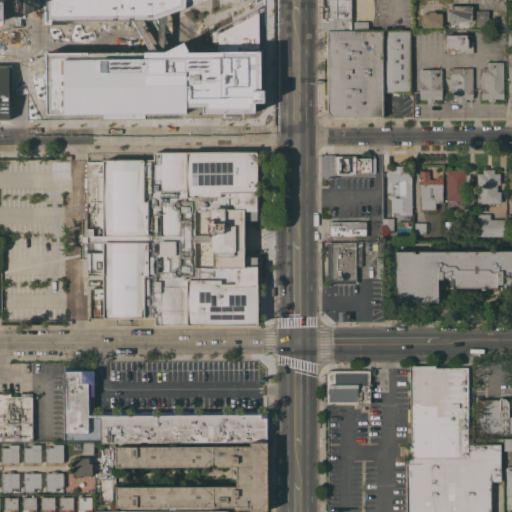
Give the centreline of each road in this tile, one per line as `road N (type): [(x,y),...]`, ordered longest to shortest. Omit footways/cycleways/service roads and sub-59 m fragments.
road 1 (tertiary): [(300,343),(0,345)]
road 2 (residential): [(299,136),(0,140)]
road 3 (residential): [(511,136),(299,136)]
road 4 (tertiary): [(511,340),(300,343)]
road 5 (secondary): [(299,136),(299,14)]
